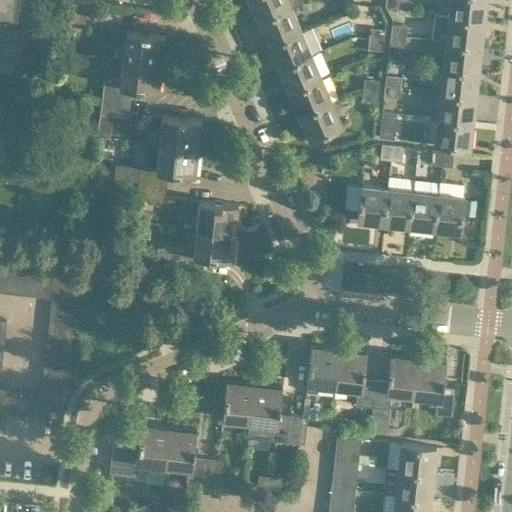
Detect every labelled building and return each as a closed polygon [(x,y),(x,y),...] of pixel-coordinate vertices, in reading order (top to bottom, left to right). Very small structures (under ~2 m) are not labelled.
[(83,0),(60,0),(59,22),(86,24),(89,0),(83,0)] [(249,0),(259,20),(291,6),(304,0),(249,0)] [(409,0),(385,0),(385,6),(409,8),(409,0)] [(450,0),(449,15),(484,19),(486,0),(450,0)] [(259,20),(269,44),(301,30),(291,6),(259,20)] [(434,13),(431,38),(446,40),(482,44),(484,19),(449,15),(434,13)] [(391,23),(390,34),(405,35),(407,25),(391,23)] [(112,27),(109,55),(124,56),(128,57),(163,61),(166,33),(127,29),(112,27)] [(370,27),(369,37),(384,39),(385,28),(370,27)] [(269,44),(279,67),(312,53),(301,30),(269,44)] [(390,34),(389,45),(404,46),(405,35),(390,34)] [(384,39),(369,37),(368,48),(383,49),(384,39)] [(446,40),(443,66),(479,69),(481,44),(446,40)] [(279,67),(289,91),(322,77),(312,53),(279,67)] [(130,97),(131,85),(160,88),(163,61),(124,56),(122,80),(106,78),(104,94),(130,97)] [(443,66),(441,91),(476,95),(479,69),(443,66)] [(386,74),(384,85),(400,87),(401,76),(386,74)] [(364,76),(363,88),(378,90),(379,77),(364,76)] [(289,91),(299,114),(332,100),(322,77),(289,91)] [(384,85),(383,95),(399,97),(400,87),(384,85)] [(378,90),(363,88),(362,98),(377,99),(378,90)] [(441,91),(438,117),(473,120),(476,95),(441,91)] [(130,97),(104,94),(102,111),(128,114),(130,97)] [(332,100),(299,114),(310,138),(342,124),(332,100)] [(161,113),(158,141),(198,145),(201,117),(161,113)] [(473,120),(438,117),(435,143),(470,146),(473,120)] [(380,125),(379,136),(394,138),(395,126),(380,125)] [(139,168),(138,179),(144,180),(166,182),(167,170),(195,173),(198,145),(158,141),(156,164),(156,165),(139,163),(139,168)] [(380,158),(391,159),(393,144),(382,143),(380,158)] [(393,144),(391,159),(402,160),(403,145),(393,144)] [(431,163),(441,165),(443,149),(433,148),(431,163)] [(443,149),(441,165),(452,166),(454,150),(443,149)] [(130,167),(129,178),(138,179),(139,168),(130,167)] [(412,194),(409,225),(434,228),(438,193),(439,181),(414,178),(413,190),(412,194)] [(166,182),(138,179),(136,195),(164,198),(166,182)] [(438,193),(434,228),(460,231),(464,196),(462,195),(463,183),(439,181),(438,193)] [(357,219),(383,222),(387,187),(361,184),(357,219)] [(383,222),(409,225),(413,190),(387,187),(383,222)] [(197,198),(194,226),(234,230),(238,202),(197,198)] [(234,230),(194,226),(193,241),(187,240),(186,248),(157,245),(155,262),(202,267),(204,255),(231,258),(234,230)] [(0,266),(0,291),(9,292),(11,268),(0,266)] [(9,292),(19,294),(22,269),(11,268),(9,292)] [(19,294),(30,295),(33,270),(22,269),(19,294)] [(30,295),(42,296),(44,271),(33,270),(30,295)] [(42,296),(52,297),(60,298),(63,273),(44,271),(42,296)] [(52,297),(51,312),(75,315),(79,275),(63,273),(60,298),(52,297)] [(51,312),(49,323),(74,325),(75,315),(51,312)] [(49,323),(48,334),(72,336),(74,325),(49,323)] [(48,334),(47,345),(71,348),(72,336),(48,334)] [(306,382),(305,390),(317,391),(318,383),(334,385),(338,346),(310,343),(308,362),(306,380),(306,382)] [(47,345),(46,357),(70,360),(71,348),(47,345)] [(355,404),(372,406),(375,378),(363,377),(366,349),(338,346),(334,385),(357,388),(355,404)] [(390,391),(414,393),(418,355),(390,351),(387,380),(375,378),(372,406),(388,408),(390,391)] [(418,355),(414,393),(437,396),(435,413),(452,415),(455,387),(443,386),(446,358),(418,355)] [(46,357),(44,369),(69,371),(70,360),(46,357)] [(44,369),(43,378),(68,380),(69,371),(44,369)] [(49,394),(46,417),(63,419),(68,380),(43,378),(42,392),(42,393),(49,394)] [(221,418),(249,421),(254,381),(226,378),(221,418)] [(281,384),(254,381),(249,421),(248,433),(271,435),(270,439),(288,441),(291,413),(278,412),(281,384)] [(0,411),(7,413),(10,389),(0,387),(0,411)] [(7,413),(18,414),(21,390),(10,389),(7,413)] [(18,414),(29,415),(31,391),(21,390),(18,414)] [(29,415),(46,417),(49,394),(42,393),(42,392),(31,391),(29,415)] [(291,413),(288,441),(304,443),(307,415),(291,413)] [(113,442),(109,471),(136,474),(138,461),(164,464),(168,424),(141,421),(138,445),(113,442)] [(185,483),(202,485),(205,457),(193,455),(196,427),(168,424),(164,464),(187,467),(185,483)] [(337,434),(336,447),(359,449),(361,437),(337,434)] [(401,441),(398,468),(433,472),(436,446),(401,441)] [(336,447),(334,459),(358,462),(374,464),(375,455),(359,453),(359,449),(336,447)] [(205,457),(202,485),(218,487),(222,459),(205,457)] [(334,459),(333,472),(356,475),(358,462),(334,459)] [(398,468),(395,493),(431,497),(433,472),(398,468)] [(258,472),(256,486),(280,488),(281,475),(258,472)] [(333,472),(332,485),(355,488),(356,475),(333,472)] [(332,485),(330,498),(354,501),(355,488),(332,485)] [(395,493),(393,511),(428,511),(431,497),(395,493)] [(330,498),(329,511),(340,511),(352,511),(354,501),(330,498)] [(126,511),(156,511),(151,500),(126,511)]
